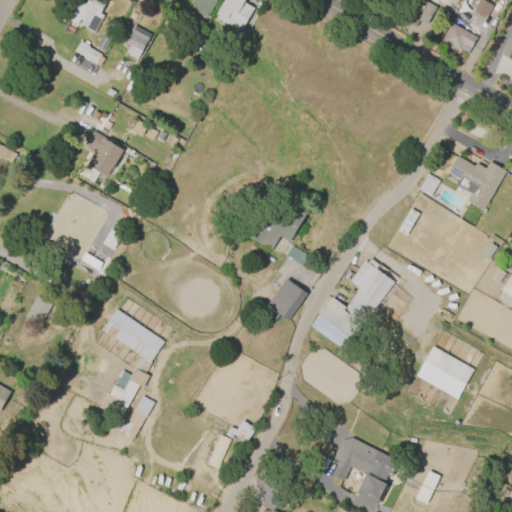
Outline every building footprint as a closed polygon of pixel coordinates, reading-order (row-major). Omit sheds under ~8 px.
[(107,0),(94,26),(70,13),(77,0),(86,5),(88,0),(107,0)] [(191,6),(194,0),(216,0),(207,16),(191,6)] [(240,32),(217,19),(218,16),(217,15),(225,0),(244,0),(243,3),(254,9),(240,32)] [(415,28),(403,20),(414,0),(429,0),(427,3),(437,9),(427,25),(420,20),(415,28)] [(471,11),(476,0),(481,0),(491,5),(484,19),(471,11)] [(443,39),(453,21),(478,36),(472,47),(463,42),(460,48),(454,45),(453,48),(447,44),(449,42),(443,39)] [(124,43),(134,25),(151,34),(135,65),(122,58),(129,45),(124,43)] [(94,66),(79,58),(80,56),(73,52),(79,41),(88,46),(87,48),(100,55),(94,66)] [(131,133),(153,141),(157,130),(135,122),(131,133)] [(93,129),(124,148),(107,176),(87,163),(96,150),(85,143),(93,129)] [(446,173),(456,156),(473,166),(475,163),(484,169),(488,161),(505,171),(482,210),(466,200),(470,194),(456,185),(459,180),(446,173)] [(417,190),(429,197),(438,181),(426,174),(417,190)] [(306,214),(290,243),(280,237),(272,251),(244,235),(265,199),(281,208),(285,202),(306,214)] [(402,223),(410,209),(419,214),(406,236),(402,233),(398,231),(402,223)] [(481,255),(489,243),(496,248),(488,259),(481,255)] [(309,257),(290,247),(285,257),(303,268),(309,257)] [(402,294),(406,297),(403,301),(378,335),(364,325),(345,351),(311,327),(332,298),(346,309),(360,290),(349,282),(365,262),(367,264),(370,260),(378,266),(374,270),(393,284),(391,286),(402,294)] [(511,297),(500,289),(511,273),(511,297)] [(287,277),(308,292),(289,319),(280,312),(275,320),(256,307),(262,299),(268,304),(287,277)] [(36,295),(52,304),(39,325),(24,317),(36,295)] [(116,308),(164,341),(150,362),(151,363),(145,372),(149,375),(142,386),(139,385),(138,387),(120,418),(98,405),(106,391),(110,393),(112,388),(123,370),(131,374),(141,356),(102,329),(116,308)] [(415,377),(456,399),(473,369),(431,347),(415,377)] [(0,384),(10,390),(10,391),(0,410),(0,384)] [(154,403),(133,440),(114,429),(121,418),(127,422),(142,395),(154,403)] [(229,427),(225,433),(245,444),(254,428),(240,421),(235,431),(229,427)] [(228,439),(216,435),(207,466),(219,469),(228,439)] [(331,475),(337,462),(331,459),(340,441),(350,438),(397,460),(377,502),(357,492),(366,474),(348,465),(342,480),(331,475)] [(511,486),(502,480),(511,465),(511,486)] [(438,476),(426,471),(414,499),(425,505),(438,476)]
